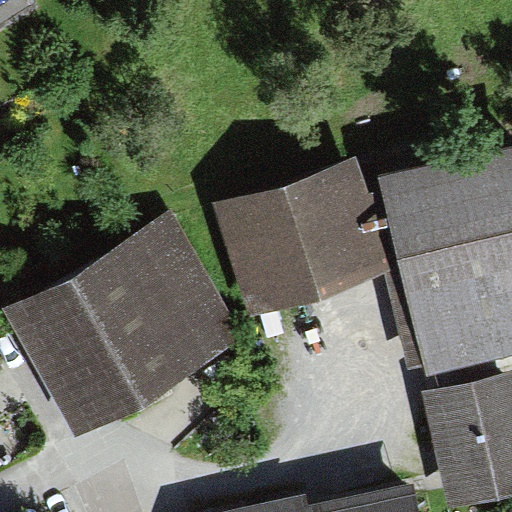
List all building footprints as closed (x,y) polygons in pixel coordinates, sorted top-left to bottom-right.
[(377,158),(427,355),(511,333),(511,139),(508,124),(377,158)] [(262,286),(374,254),(346,157),(234,189),(262,286)] [(150,230),(7,311),(68,419),(211,338),(150,230)] [(430,379),(450,471),(511,457),(511,445),(495,366),(430,379)] [(253,511),(391,511),(385,483),(253,511)]
